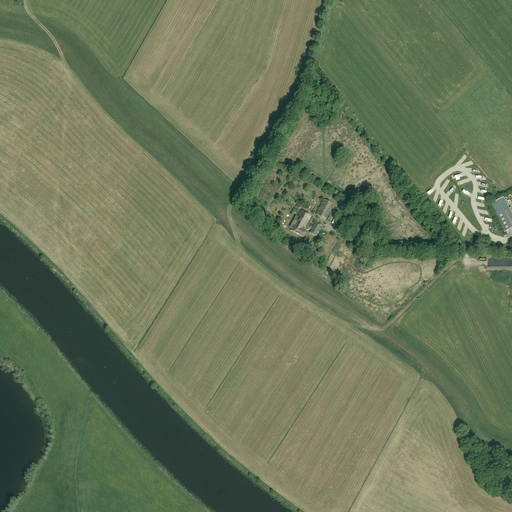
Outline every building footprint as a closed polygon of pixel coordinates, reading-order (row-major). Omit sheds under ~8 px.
[(511,228),(511,214),(510,210),(504,197),(491,204),(504,232),(511,228)] [(326,220),(334,205),(324,199),(315,214),(326,220)] [(301,210),(297,217),(296,216),(290,228),(291,229),(291,230),(303,237),(306,232),(303,230),(311,215),(301,210)] [(330,215),(327,221),(337,226),(340,222),(335,219),(335,218),(330,215)] [(316,237),(322,226),(315,222),(309,233),(316,237)] [(314,256),(317,249),(303,241),(299,249),(314,256)]
